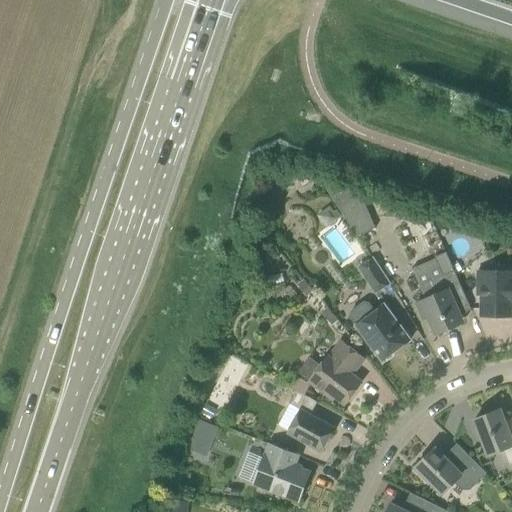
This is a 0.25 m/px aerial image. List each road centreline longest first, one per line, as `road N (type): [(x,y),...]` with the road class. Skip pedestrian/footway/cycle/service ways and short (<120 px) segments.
road 1 (primary): [(41,511),(213,0)]
road 2 (primary): [(169,0),(0,505)]
road 3 (residential): [(349,511),(412,426),(511,378)]
